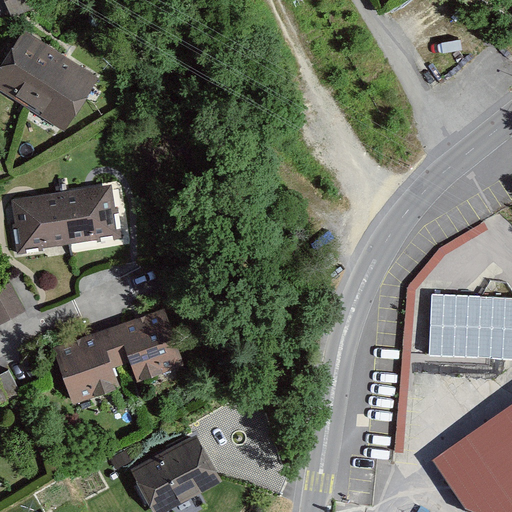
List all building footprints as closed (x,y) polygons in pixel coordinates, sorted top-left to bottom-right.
[(42,0),(4,0),(12,18),(44,5),(42,0)] [(95,79),(27,36),(0,78),(0,84),(66,126),(95,79)] [(110,189),(17,203),(24,249),(117,235),(110,189)] [(10,285),(0,290),(0,324),(24,312),(10,285)] [(511,295),(433,291),(430,354),(511,358),(511,295)] [(163,311),(55,351),(75,404),(120,387),(113,369),(131,362),(138,382),(184,365),(163,311)] [(9,371),(0,375),(0,403),(20,392),(9,371)] [(196,436),(132,471),(154,511),(166,511),(221,483),(196,436)]
